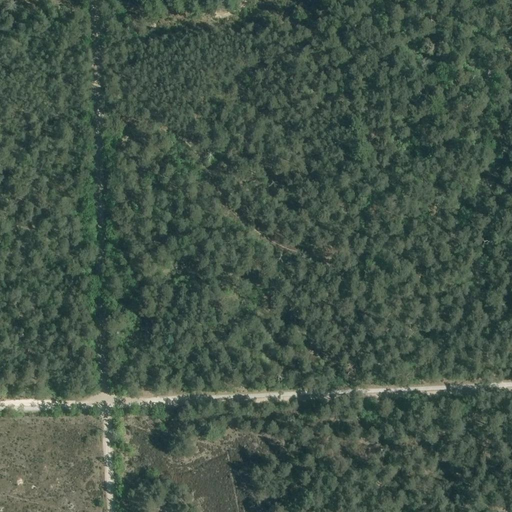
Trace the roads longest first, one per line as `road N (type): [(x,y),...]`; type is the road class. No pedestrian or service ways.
road 1 (track): [(106,402),(511,390)]
road 2 (track): [(94,0),(106,402)]
